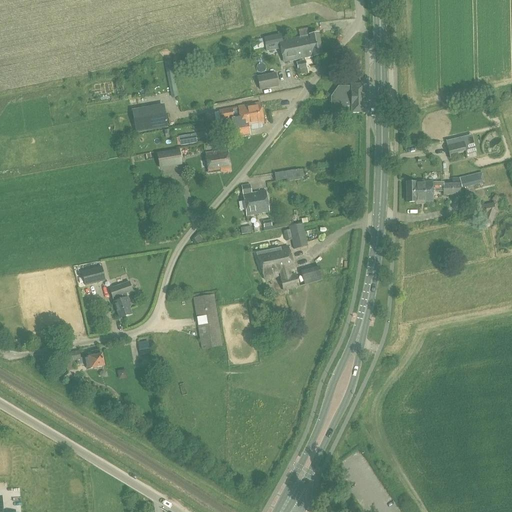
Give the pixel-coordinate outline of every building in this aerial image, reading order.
[(297,11),(296,5),(287,7),(288,13),(297,11)] [(279,43),(281,53),(321,45),(318,33),(309,35),(310,36),(309,36),(292,39),(282,41),(282,42),(279,43)] [(265,39),(267,46),(279,43),(282,42),(282,41),(281,36),(265,39)] [(252,41),(254,50),(254,49),(264,47),(262,39),(252,41)] [(321,45),(281,53),(284,63),(314,56),(314,57),(323,55),(321,45)] [(296,63),(298,70),(307,68),(306,61),(296,63)] [(260,90),(278,86),(276,74),(258,78),(260,90)] [(352,113),(364,113),(364,85),(351,85),(351,87),(338,87),(331,97),(331,113),(351,112),(352,113)] [(237,108),(222,110),(223,115),(224,120),(233,118),(262,114),(260,103),(237,108)] [(136,133),(167,127),(164,105),(132,111),(136,133)] [(264,124),(262,114),(233,119),(234,125),(240,123),(241,128),(264,124)] [(235,130),(236,137),(245,135),(243,128),(235,130)] [(179,137),(180,145),(196,142),(194,135),(179,137)] [(221,141),(222,148),(230,147),(229,140),(221,141)] [(447,146),(450,160),(467,156),(464,142),(459,143),(447,146)] [(221,173),(231,171),(227,150),(217,152),(206,154),(209,174),(220,172),(221,173)] [(178,151),(158,155),(160,161),(161,168),(181,164),(178,151)] [(459,178),(460,178),(461,183),(462,188),(484,183),(481,172),(459,178)] [(407,183),(407,192),(432,191),(432,183),(416,183),(407,183)] [(443,184),(443,195),(460,195),(460,183),(452,183),(443,184)] [(242,187),(247,216),(269,212),(266,191),(252,194),(250,186),(242,187)] [(432,191),(407,192),(407,202),(416,202),(416,201),(432,201),(432,194),(432,191)] [(484,206),(486,217),(485,220),(491,222),(492,216),(498,215),(495,203),(484,206)] [(272,227),(264,228),(265,231),(288,227),(289,226),(288,223),(274,225),(274,226),(272,227)] [(308,246),(303,224),(302,224),(289,226),(288,227),(289,230),(292,240),(294,249),(308,246)] [(292,240),(289,230),(283,231),(286,241),(292,240)] [(198,235),(194,239),(197,244),(202,241),(198,235)] [(296,275),(291,276),(290,270),(294,269),(288,245),(257,253),(265,280),(278,276),(277,274),(281,273),(282,279),(281,280),(284,291),(299,286),(296,275)] [(101,267),(82,272),(86,286),(105,281),(101,267)] [(133,291),(130,282),(117,286),(118,287),(110,290),(120,318),(132,314),(129,307),(131,306),(128,298),(126,293),(133,291)] [(193,298),(201,350),(223,346),(214,295),(193,298)] [(48,358),(49,365),(65,363),(66,368),(74,367),(73,361),(75,361),(76,365),(86,363),(87,370),(104,366),(101,350),(91,352),(92,357),(81,359),(80,351),(63,354),(64,355),(48,358)]
